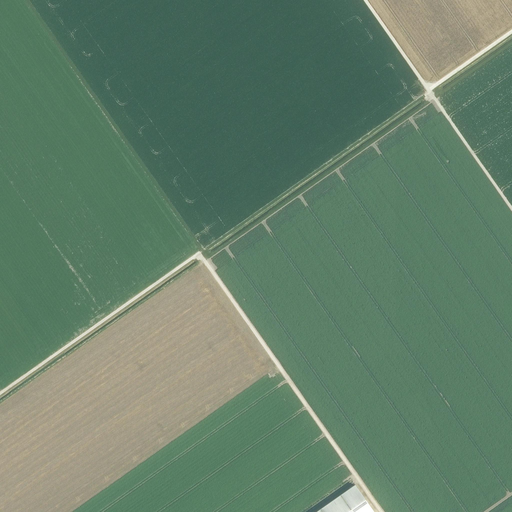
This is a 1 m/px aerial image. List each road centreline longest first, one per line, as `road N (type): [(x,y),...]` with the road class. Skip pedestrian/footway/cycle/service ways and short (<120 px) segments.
road 1 (track): [(358,481),(199,253),(0,393)]
road 2 (track): [(511,208),(365,0)]
